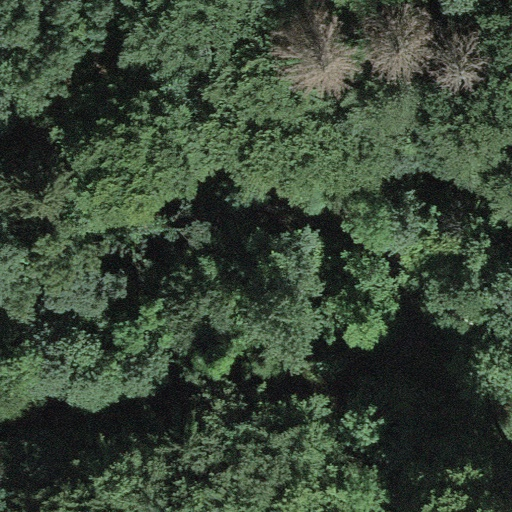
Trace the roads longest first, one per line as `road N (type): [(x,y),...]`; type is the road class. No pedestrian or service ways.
road 1 (track): [(0,289),(156,245),(346,154),(440,161),(511,196)]
road 2 (track): [(363,511),(325,405),(253,378),(128,369),(0,380)]
road 3 (track): [(240,205),(387,228),(425,261),(435,321),(419,360),(325,405)]
